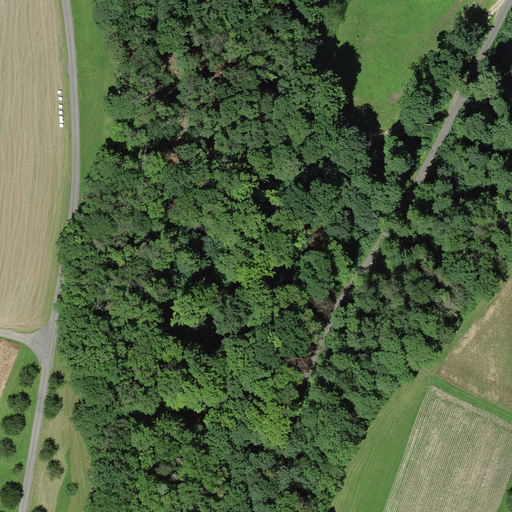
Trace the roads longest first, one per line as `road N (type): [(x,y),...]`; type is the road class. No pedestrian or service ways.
road 1 (track): [(510,0),(343,298),(282,446),(266,511)]
road 2 (track): [(22,511),(74,190),(67,0)]
road 3 (track): [(501,0),(448,53),(392,133),(366,136),(340,124),(309,0)]
